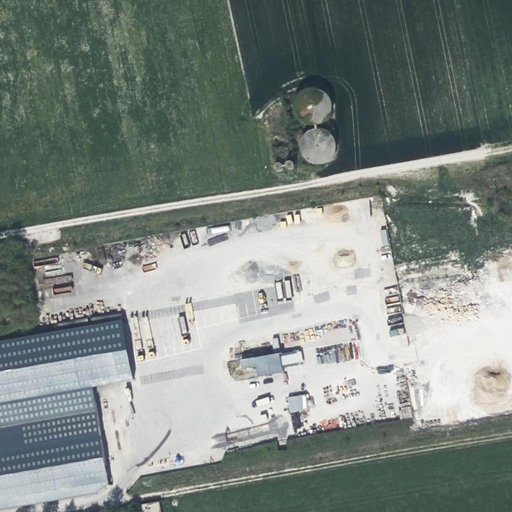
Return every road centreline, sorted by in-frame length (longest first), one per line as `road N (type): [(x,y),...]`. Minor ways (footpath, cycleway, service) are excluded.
road 1 (track): [(0,239),(511,145)]
road 2 (track): [(511,432),(127,498)]
